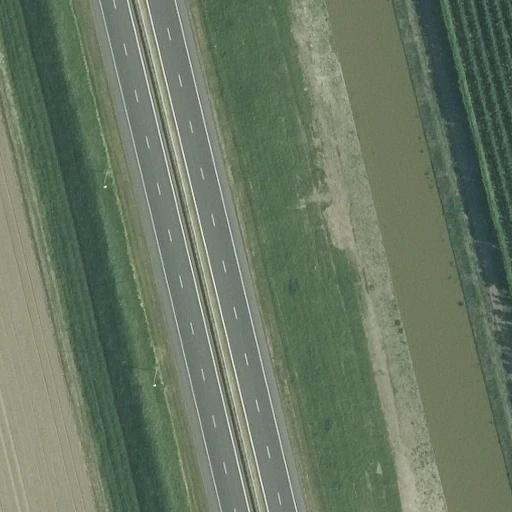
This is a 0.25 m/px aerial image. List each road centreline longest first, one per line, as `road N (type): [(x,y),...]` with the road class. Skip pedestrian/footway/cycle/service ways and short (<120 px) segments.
road 1 (trunk): [(104,0),(228,511)]
road 2 (trunk): [(282,511),(160,0)]
